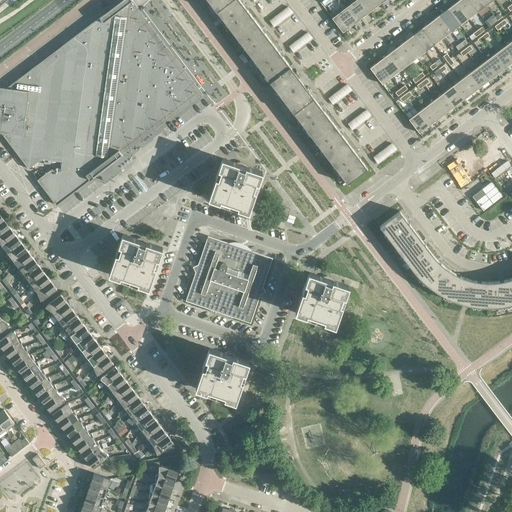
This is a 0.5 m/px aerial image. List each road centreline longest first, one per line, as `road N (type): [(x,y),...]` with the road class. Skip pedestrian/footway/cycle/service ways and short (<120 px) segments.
road 1 (unclassified): [(129,338),(0,168)]
road 2 (residential): [(167,310),(261,342),(290,253)]
road 3 (residential): [(290,253),(198,222),(167,310)]
road 4 (residential): [(511,265),(490,271),(456,261),(395,183)]
road 5 (unclassified): [(208,451),(129,338)]
road 6 (residential): [(290,253),(395,183)]
